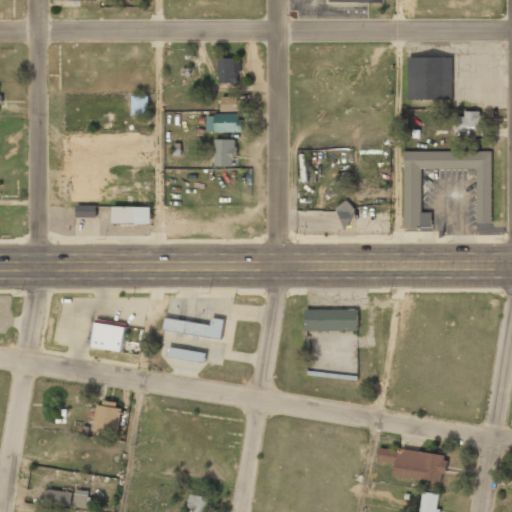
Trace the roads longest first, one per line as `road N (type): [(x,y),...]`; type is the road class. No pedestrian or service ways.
road 1 (residential): [(511,442),(0,358)]
road 2 (residential): [(0,511),(39,268),(41,0)]
road 3 (residential): [(241,511),(280,267),(280,0)]
road 4 (residential): [(511,24),(0,29)]
road 5 (trunk): [(0,267),(511,266)]
road 6 (residential): [(480,511),(511,315)]
